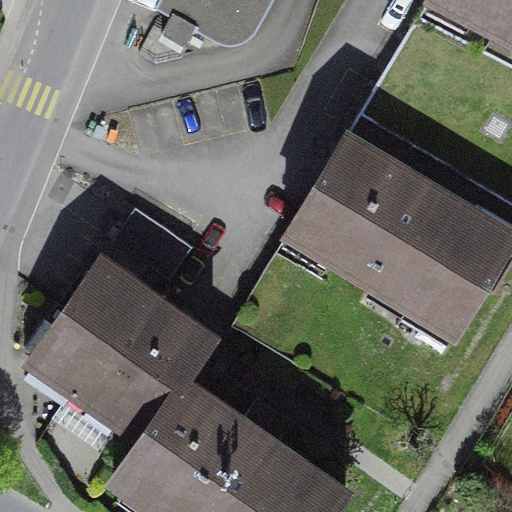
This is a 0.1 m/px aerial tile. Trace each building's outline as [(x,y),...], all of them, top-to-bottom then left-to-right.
[(190,0),(178,23),(257,66),(292,0),(190,0)] [(511,235),(511,34),(447,0),(425,0),(344,135),(511,235)] [(511,0),(447,0),(511,34),(511,0)] [(453,332),(511,235),(344,135),(287,228),(340,261),(453,332)] [(135,455),(181,387),(213,341),(154,300),(189,249),(130,208),(61,307),(16,373),(37,388),(135,455)] [(340,261),(287,228),(232,324),(282,357),(340,261)] [(329,511),(341,497),(181,387),(135,455),(122,473),(107,495),(131,511),(329,511)]
